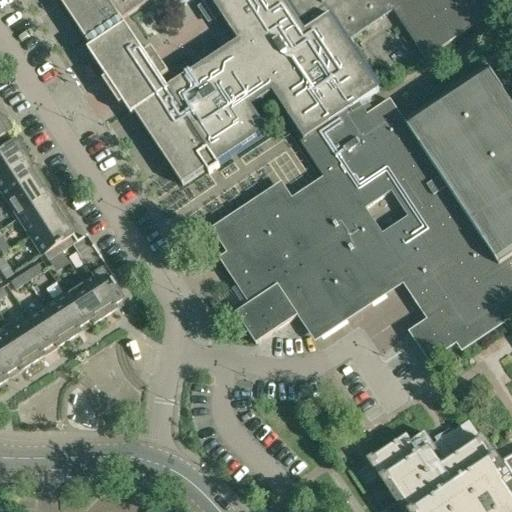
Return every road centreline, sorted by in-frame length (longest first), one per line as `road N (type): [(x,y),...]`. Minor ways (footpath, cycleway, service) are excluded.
road 1 (residential): [(156,463),(177,351),(169,291),(0,33)]
road 2 (tertiary): [(156,463),(126,455),(0,458)]
